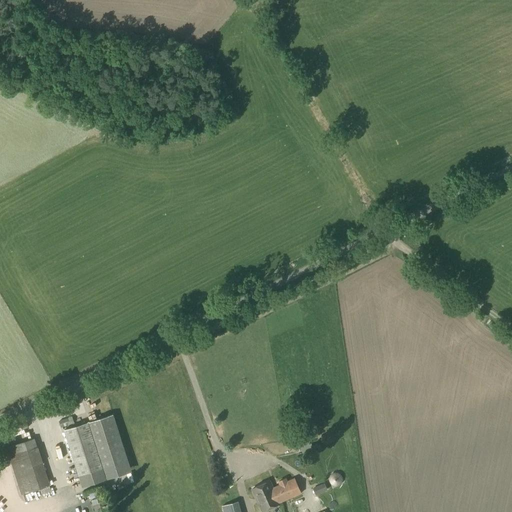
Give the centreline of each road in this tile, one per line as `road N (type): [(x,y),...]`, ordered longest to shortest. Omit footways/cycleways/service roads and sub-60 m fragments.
road 1 (unclassified): [(0,419),(511,168)]
road 2 (unknown): [(383,231),(511,329)]
